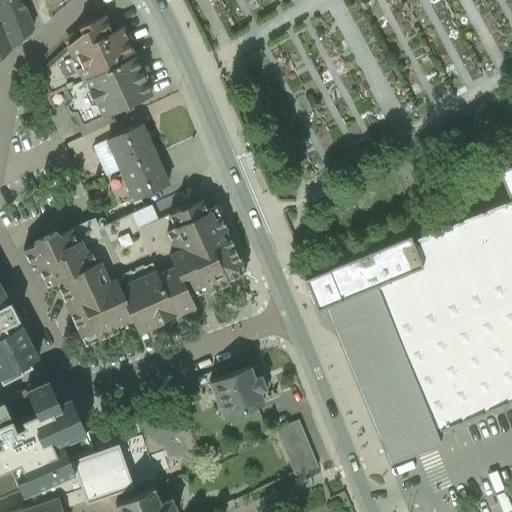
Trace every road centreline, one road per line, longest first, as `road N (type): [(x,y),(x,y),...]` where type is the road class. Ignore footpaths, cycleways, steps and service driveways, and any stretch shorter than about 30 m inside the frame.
road 1 (residential): [(292,313),(88,386),(69,374),(0,243)]
road 2 (tertiary): [(292,313),(156,0)]
road 3 (tertiary): [(371,511),(292,313)]
road 4 (residential): [(0,137),(21,62),(87,0)]
